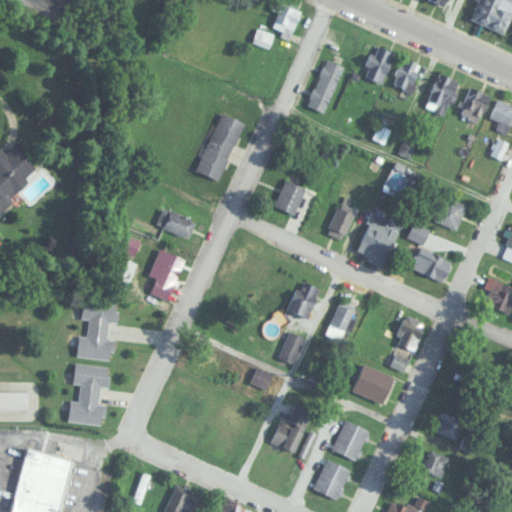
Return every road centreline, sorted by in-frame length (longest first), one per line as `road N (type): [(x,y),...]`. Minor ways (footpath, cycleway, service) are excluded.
road 1 (residential): [(118,436),(181,322),(324,5)]
road 2 (residential): [(354,511),(511,177)]
road 3 (residential): [(511,346),(231,216)]
road 4 (residential): [(511,81),(314,0)]
road 5 (residential): [(294,511),(118,436)]
